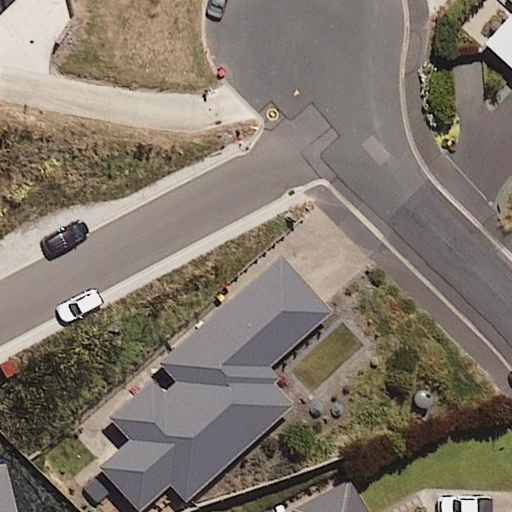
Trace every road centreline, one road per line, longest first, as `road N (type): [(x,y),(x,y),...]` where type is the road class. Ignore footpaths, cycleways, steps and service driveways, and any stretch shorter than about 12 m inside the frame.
road 1 (residential): [(0,315),(350,139)]
road 2 (residential): [(511,316),(384,189),(350,139)]
